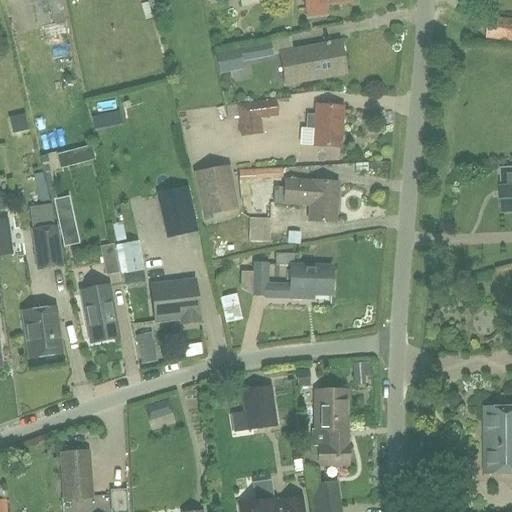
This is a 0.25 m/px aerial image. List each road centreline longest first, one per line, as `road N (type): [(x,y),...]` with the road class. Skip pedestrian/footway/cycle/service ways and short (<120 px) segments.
road 1 (unclassified): [(0,438),(207,369),(396,342)]
road 2 (unclassified): [(396,342),(423,0)]
road 3 (unclassified): [(398,511),(396,342)]
